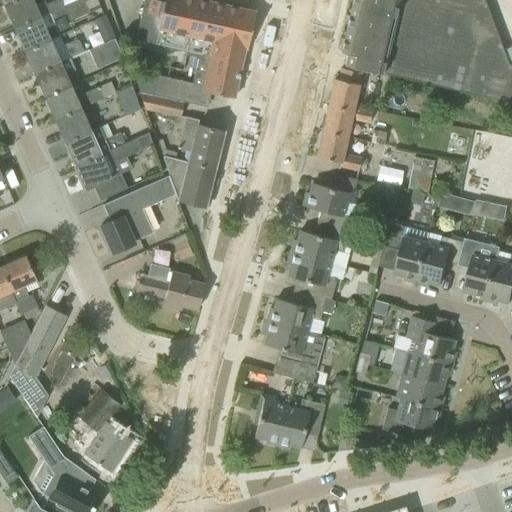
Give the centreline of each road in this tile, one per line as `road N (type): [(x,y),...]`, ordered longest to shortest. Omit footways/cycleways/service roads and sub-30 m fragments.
road 1 (residential): [(209,364),(301,0)]
road 2 (residential): [(192,511),(221,499),(511,448)]
road 3 (residential): [(209,364),(130,346),(114,332),(51,202)]
road 4 (residential): [(511,360),(481,316),(376,288)]
road 5 (residential): [(190,511),(190,450),(209,364)]
road 6 (residential): [(51,202),(0,84)]
